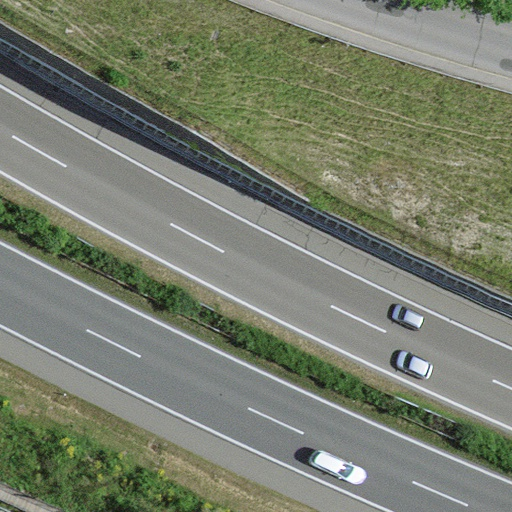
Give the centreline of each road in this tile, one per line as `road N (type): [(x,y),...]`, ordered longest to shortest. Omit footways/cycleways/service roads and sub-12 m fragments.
road 1 (motorway): [(511,384),(317,298),(0,125)]
road 2 (motorway): [(0,287),(281,427),(479,511)]
road 3 (tertiary): [(511,46),(355,0)]
